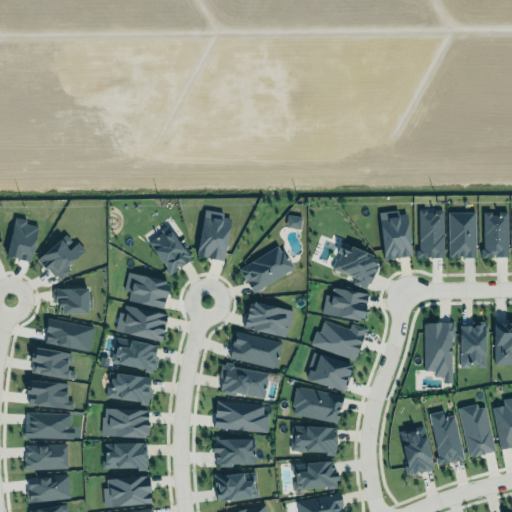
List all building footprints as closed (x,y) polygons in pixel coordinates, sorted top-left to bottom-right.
[(376,211),(382,258),(411,255),(404,212),(397,213),(394,207),(376,211)] [(202,208),(195,253),(221,259),(228,216),(219,215),(219,209),(202,208)] [(442,210),(416,210),(417,257),(443,257),(442,210)] [(448,257),(446,210),(473,210),(474,256),(448,257)] [(507,256),(506,211),(480,212),(481,257),(507,256)] [(299,228),(300,216),(286,214),(285,227),(299,228)] [(28,260),(37,226),(14,220),(5,254),(28,260)] [(166,273),(161,267),(164,265),(145,237),(158,228),(157,225),(165,220),(188,254),(171,265),(172,267),(166,273)] [(35,259),(58,238),(65,245),(64,246),(67,249),(76,241),(84,249),(65,265),(67,268),(68,267),(69,268),(68,269),(69,270),(58,278),(55,274),(53,276),(46,268),(44,269),(35,259)] [(366,287),(376,263),(376,259),(372,257),(371,253),(365,251),(365,248),(349,242),(347,249),(345,248),(343,253),(339,252),(336,258),(334,258),(330,266),(346,273),(348,270),(353,272),(350,281),(366,287)] [(236,267),(275,243),(289,266),(251,291),(236,267)] [(167,281),(126,271),(122,290),(128,291),(126,299),(161,308),(167,281)] [(323,314),(362,319),(366,292),(327,286),(323,314)] [(52,288),(86,287),(86,313),(57,313),(57,302),(52,302),(52,288)] [(242,324),(283,336),(285,327),(288,328),(293,309),(254,298),(253,301),(249,300),(242,324)] [(125,303),(165,310),(160,337),(113,329),(116,310),(123,311),(125,303)] [(46,316),(91,325),(87,349),(66,346),(66,343),(55,341),(55,345),(41,342),(46,316)] [(419,320),(450,318),(451,336),(448,336),(450,383),(439,383),(439,376),(431,376),(431,367),(421,367),(419,320)] [(352,357),(309,343),(313,329),(317,331),(321,319),(347,327),(349,322),(361,326),(352,357)] [(459,367),(485,367),(484,321),(471,322),(471,325),(458,325),(459,367)] [(511,321),(492,322),(493,364),(511,363),(511,321)] [(228,357),(274,368),(280,342),(234,330),(228,357)] [(110,363),(152,370),(157,344),(114,337),(110,363)] [(27,359),(29,349),(33,349),(34,344),(69,350),(67,361),(65,361),(64,366),(70,367),(70,369),(74,370),(72,378),(28,371),(30,362),(27,359)] [(304,376),(341,387),(347,372),(349,372),(350,366),(348,364),(349,362),(345,361),(346,357),(318,349),(312,368),(306,367),(304,376)] [(224,361),(223,363),(217,362),(216,371),(218,371),(215,389),(219,390),(219,392),(233,394),(234,390),(243,392),(243,393),(262,397),(268,370),(224,361)] [(105,396),(147,403),(152,378),(109,371),(105,396)] [(25,402),(33,403),(34,401),(69,408),(70,399),(65,399),(66,380),(29,374),(28,383),(24,383),(23,391),(28,391),(25,402)] [(336,422),(341,394),(295,386),(290,414),(336,422)] [(511,393),(501,396),(502,403),(490,405),(498,447),(511,444),(511,393)] [(215,397),(212,424),(264,430),(266,413),(261,412),(262,403),(215,397)] [(456,409),(467,456),(494,450),(483,403),(456,409)] [(147,409),(102,407),(101,435),(146,437),(147,409)] [(426,412),(437,462),(460,457),(451,415),(443,417),(441,409),(426,412)] [(22,410),(67,411),(66,427),(64,427),(64,437),(22,435),(22,410)] [(290,451),(334,453),(335,427),(290,425),(290,451)] [(406,465),(403,466),(405,475),(433,468),(422,425),(397,430),(406,465)] [(210,435),(251,434),(251,461),(211,462),(210,435)] [(145,441),(102,443),(103,468),(145,467),(145,441)] [(23,444),(24,469),(66,468),(65,443),(23,444)] [(292,488),(324,485),(325,488),(334,487),(334,479),(336,479),(336,475),(332,475),(331,460),(289,464),(290,474),(293,473),(294,480),(291,481),(292,488)] [(102,475),(115,474),(129,478),(139,472),(147,472),(149,502),(101,505),(99,486),(103,486),(102,475)] [(255,497),(254,472),(213,474),(214,499),(255,497)] [(69,498),(66,473),(25,478),(27,502),(69,498)] [(342,511),(339,491),(294,500),(296,511),(342,511)]
